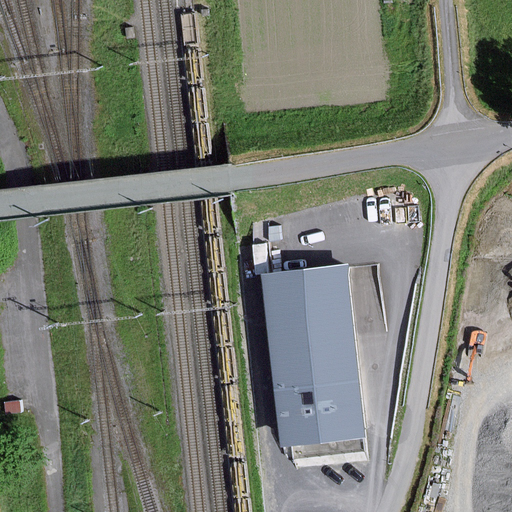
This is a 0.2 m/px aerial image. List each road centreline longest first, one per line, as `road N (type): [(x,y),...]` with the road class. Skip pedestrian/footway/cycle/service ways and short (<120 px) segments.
road 1 (unclassified): [(0,207),(456,141)]
road 2 (unclassified): [(456,141),(426,375),(389,511)]
road 3 (unclassified): [(445,0),(456,141)]
